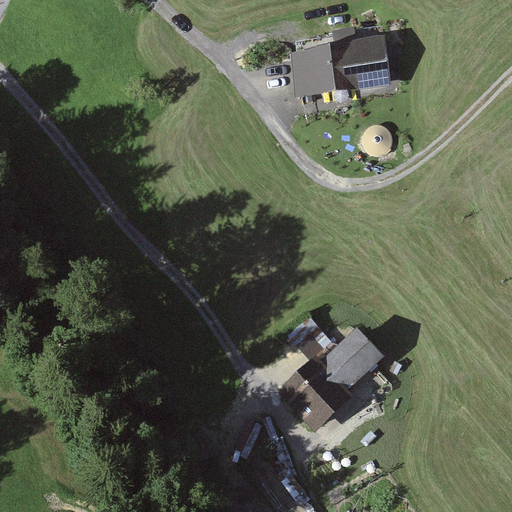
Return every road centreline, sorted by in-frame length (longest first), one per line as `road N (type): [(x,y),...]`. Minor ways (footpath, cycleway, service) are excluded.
road 1 (track): [(291,436),(215,312),(0,65)]
road 2 (track): [(160,0),(230,65),(323,177)]
road 3 (track): [(511,73),(398,175),(344,186),(323,177)]
